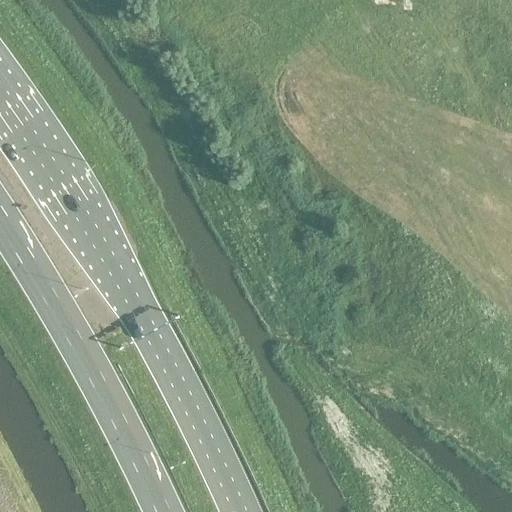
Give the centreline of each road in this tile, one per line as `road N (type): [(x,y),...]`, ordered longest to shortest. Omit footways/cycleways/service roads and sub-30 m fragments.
road 1 (trunk): [(238,511),(128,293),(0,93)]
road 2 (trunk): [(0,226),(58,315),(163,511)]
